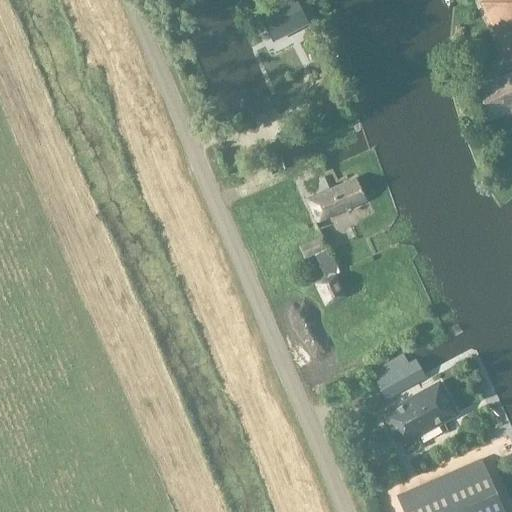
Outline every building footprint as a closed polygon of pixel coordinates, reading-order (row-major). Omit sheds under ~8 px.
[(511,0),(488,0),(479,4),(507,63),(511,60),(511,0)] [(296,5),(264,21),(274,39),(305,23),(296,5)] [(489,120),(511,108),(511,76),(476,94),(489,120)] [(273,153),(280,167),(304,156),(297,141),(273,153)] [(276,181),(270,169),(247,178),(252,191),(276,181)] [(363,201),(354,179),(288,206),(306,245),(352,224),(345,209),(363,201)] [(348,295),(337,272),(294,291),(305,315),(348,295)] [(374,371),(379,380),(375,382),(386,401),(425,379),(414,360),(408,364),(402,355),(374,371)] [(396,435),(411,439),(443,421),(446,410),(442,409),(436,399),(437,395),(426,391),(394,409),(390,425),(394,426),(395,426),(398,431),(397,431),(396,435)] [(503,511),(481,460),(396,497),(402,511),(503,511)]
